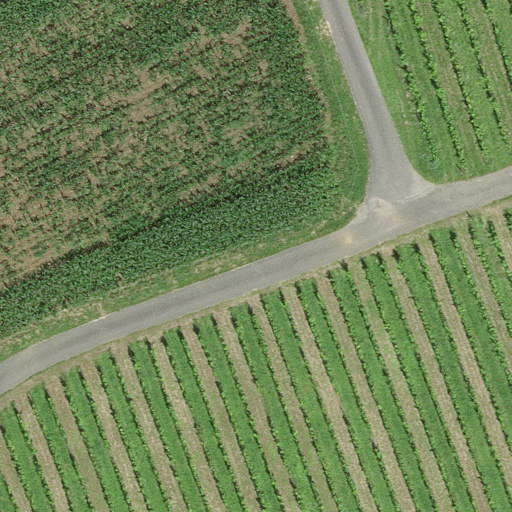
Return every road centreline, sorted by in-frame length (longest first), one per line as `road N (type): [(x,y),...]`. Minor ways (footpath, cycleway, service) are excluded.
road 1 (track): [(511,178),(42,355),(0,379)]
road 2 (track): [(411,215),(329,0)]
